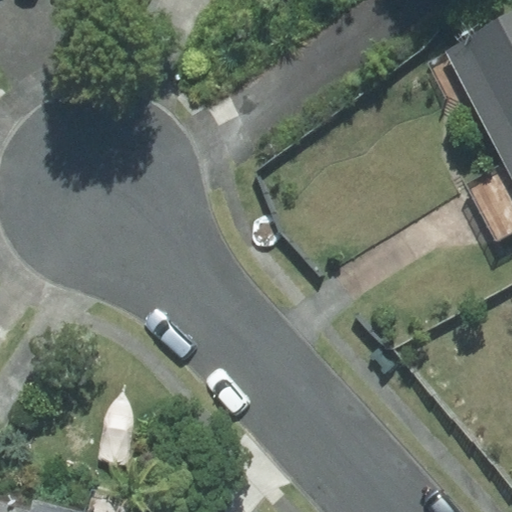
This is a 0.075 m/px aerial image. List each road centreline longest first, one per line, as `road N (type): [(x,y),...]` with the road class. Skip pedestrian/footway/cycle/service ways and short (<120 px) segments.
road 1 (residential): [(103,191),(391,511)]
road 2 (unknown): [(103,191),(367,0)]
road 3 (unknown): [(103,191),(0,337)]
road 4 (unknown): [(0,96),(103,191)]
road 5 (unknown): [(291,400),(221,511)]
